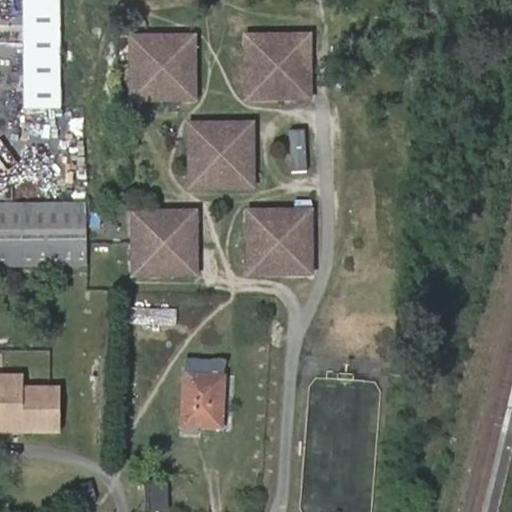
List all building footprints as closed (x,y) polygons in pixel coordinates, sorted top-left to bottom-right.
[(54,0),(17,0),(17,108),(54,108),(54,0)] [(187,39),(131,39),(132,97),(188,97),(187,39)] [(302,40),(246,39),(246,94),(302,95),(302,40)] [(248,130),(188,130),(187,184),(247,185),(248,130)] [(309,172),(331,138),(318,130),(296,164),(309,172)] [(84,200),(62,200),(0,199),(0,262),(62,262),(83,262),(84,200)] [(190,214),(132,214),(130,269),(188,269),(190,214)] [(305,216),(247,216),(247,266),(305,267),(305,216)] [(221,326),(249,326),(249,311),(221,311),(221,326)] [(247,344),(245,376),(260,377),(262,345),(247,344)] [(223,361),(186,358),(181,422),(222,424),(223,361)] [(0,418),(17,419),(17,427),(56,428),(58,384),(20,384),(20,370),(0,368),(0,418)] [(244,392),(244,429),(261,429),(260,392),(244,392)] [(0,426),(17,427),(17,419),(0,418),(0,426)] [(206,441),(205,474),(223,474),(223,441),(206,441)] [(244,481),(260,482),(261,447),(245,446),(244,481)] [(91,484),(74,487),(77,503),(94,499),(91,484)] [(154,487),(155,503),(190,502),(190,486),(154,487)]
